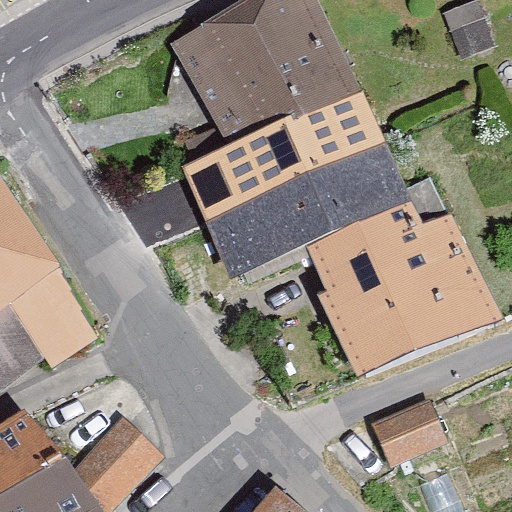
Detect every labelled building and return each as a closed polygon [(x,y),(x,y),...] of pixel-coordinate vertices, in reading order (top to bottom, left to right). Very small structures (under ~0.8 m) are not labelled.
[(229,145),(183,167),(233,279),(306,245),(327,292),(318,297),(358,377),(505,319),(430,177),(408,190),(316,0),(250,0),(171,43),(229,145)] [(0,407),(99,348),(0,193),(0,407)] [(372,430),(391,474),(449,450),(430,405),(372,430)] [(27,412),(0,428),(0,511),(102,511),(77,471),(27,412)] [(77,471),(102,511),(117,511),(166,458),(123,417),(77,471)] [(291,511),(275,497),(262,511),(291,511)]
